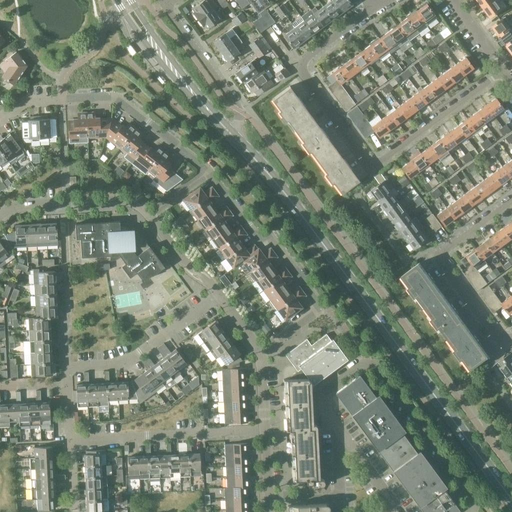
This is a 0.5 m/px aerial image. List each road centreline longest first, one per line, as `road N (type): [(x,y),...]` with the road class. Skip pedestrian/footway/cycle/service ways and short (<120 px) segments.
road 1 (secondary): [(501,486),(306,219),(238,142)]
road 2 (residential): [(505,69),(374,163),(300,66),(373,5)]
road 3 (residential): [(333,420),(328,389),(368,358),(475,511)]
road 4 (residential): [(259,352),(320,310),(207,171)]
road 5 (residential): [(69,442),(263,430)]
road 6 (secondary): [(115,0),(182,88),(233,137)]
road 7 (residential): [(65,367),(118,365),(218,297)]
road 8 (secondary): [(233,137),(130,0)]
road 9 (residential): [(238,142),(242,113),(163,4)]
road 10 (residential): [(207,171),(112,96)]
